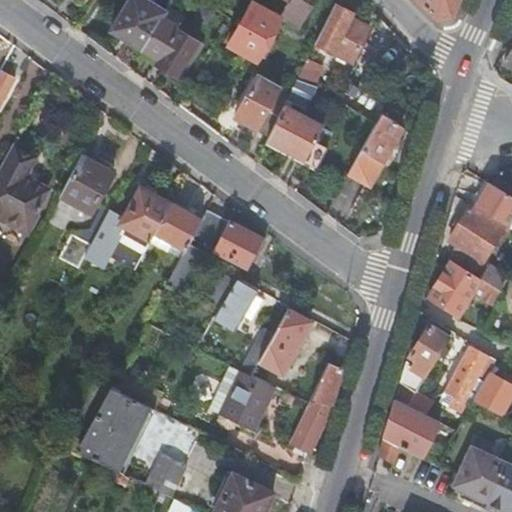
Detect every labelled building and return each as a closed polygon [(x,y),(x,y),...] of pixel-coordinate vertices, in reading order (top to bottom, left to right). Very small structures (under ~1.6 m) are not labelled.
[(160,20),(163,16),(136,0),(130,0),(110,35),(121,42),(123,38),(142,50),(160,20)] [(282,0),(289,4),(280,20),(298,31),(316,0),(282,0)] [(414,0),(434,21),(450,18),(458,0),(414,0)] [(280,20),(252,5),(228,48),(254,63),(280,20)] [(350,15),(333,6),(314,45),(351,63),(368,29),(349,19),(350,15)] [(199,44),(160,20),(142,50),(163,63),(160,70),(176,80),(199,44)] [(511,48),(503,62),(511,67),(511,48)] [(0,75),(0,108),(14,82),(0,75)] [(256,132),(280,87),(258,75),(233,119),(256,132)] [(268,139),(283,108),(290,93),(280,87),(256,132),(268,139)] [(266,143),(303,163),(321,129),(283,108),(268,139),(266,143)] [(374,127),(361,151),(381,164),(400,130),(380,117),(374,127)] [(35,158),(13,145),(0,168),(0,218),(26,232),(48,191),(24,177),(35,158)] [(381,164),(361,151),(348,174),(368,187),(381,164)] [(60,199),(81,159),(79,158),(58,198),(60,199)] [(112,175),(81,159),(60,199),(91,215),(112,175)] [(507,228),(511,220),(511,196),(491,183),(475,208),(507,228)] [(135,270),(150,242),(154,235),(170,206),(138,189),(123,218),(109,211),(90,246),(83,261),(98,269),(103,272),(109,260),(116,264),(118,261),(135,270)] [(170,206),(154,235),(185,252),(189,245),(190,242),(200,223),(170,206)] [(482,262),(503,229),(469,208),(449,242),(456,246),(448,259),(475,275),(482,262)] [(206,213),(200,223),(190,242),(244,270),(254,251),(259,254),(264,243),(260,241),(259,241),(206,213)] [(83,261),(90,246),(70,236),(58,260),(78,270),(83,261)] [(206,254),(189,245),(185,252),(165,289),(182,298),(206,254)] [(118,261),(116,264),(133,273),(135,270),(118,261)] [(480,282),(449,263),(429,297),(458,317),(472,295),(480,282)] [(488,265),(480,278),(482,279),(502,292),(507,279),(508,277),(488,265)] [(204,300),(219,309),(233,285),(218,276),(204,300)] [(482,279),(480,282),(472,295),(495,307),(502,292),(482,279)] [(254,295),(234,284),(233,285),(219,309),(213,321),(233,332),(241,318),(253,296),(254,295)] [(250,323),(262,301),(253,296),(241,318),(250,323)] [(272,336),(256,365),(279,377),(298,343),(300,344),(310,325),(286,311),(272,336)] [(427,375),(449,340),(428,326),(409,357),(419,363),(416,368),(427,375)] [(239,374),(248,379),(256,365),(272,336),(263,331),(239,374)] [(488,373),(495,360),(471,346),(445,392),(454,397),(449,406),(465,414),(473,401),(488,373)] [(425,377),(406,364),(401,382),(416,392),(418,388),(425,377)] [(144,369),(135,365),(130,374),(139,379),(144,369)] [(327,365),(308,403),(329,408),(341,370),(327,365)] [(215,416),(238,373),(234,371),(226,367),(203,409),(214,415),(215,416)] [(239,374),(238,373),(215,416),(214,415),(212,420),(214,426),(221,430),(228,429),(230,424),(247,432),(270,390),(248,379),(239,374)] [(511,388),(511,386),(488,373),(473,401),(499,414),(511,388)] [(160,395),(118,374),(109,390),(148,409),(152,411),(160,395)] [(416,392),(401,382),(396,399),(425,415),(432,402),(416,392)] [(418,388),(416,392),(432,402),(435,399),(418,388)] [(80,444),(75,453),(92,462),(113,472),(148,409),(109,390),(80,444)] [(291,401),(281,396),(277,403),(287,408),(291,401)] [(384,438),(399,446),(421,457),(440,422),(425,415),(396,399),(390,417),(384,438)] [(305,408),(305,409),(287,447),(309,457),(328,414),(329,408),(308,403),(305,408)] [(56,444),(75,453),(80,444),(48,429),(43,438),(56,444)] [(476,435),(458,474),(452,486),(463,491),(460,497),(485,508),(507,461),(489,453),(493,443),(476,435)] [(384,438),(379,456),(394,465),(399,446),(384,438)] [(36,442),(29,455),(43,463),(49,449),(36,442)] [(511,511),(511,463),(507,461),(485,508),(493,511),(511,511)] [(263,511),(272,496),(232,476),(213,511),(263,511)]
